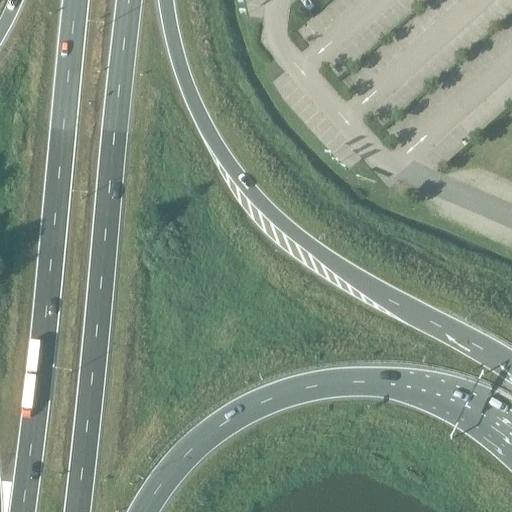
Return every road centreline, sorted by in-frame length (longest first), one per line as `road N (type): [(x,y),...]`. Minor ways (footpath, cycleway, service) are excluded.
road 1 (primary): [(511,369),(331,261),(264,208),(197,111),(166,0)]
road 2 (trunk): [(73,15),(22,511)]
road 3 (primary): [(80,478),(128,0)]
road 4 (trunk): [(144,511),(212,430),(302,389),(401,386),(474,408),(511,430)]
